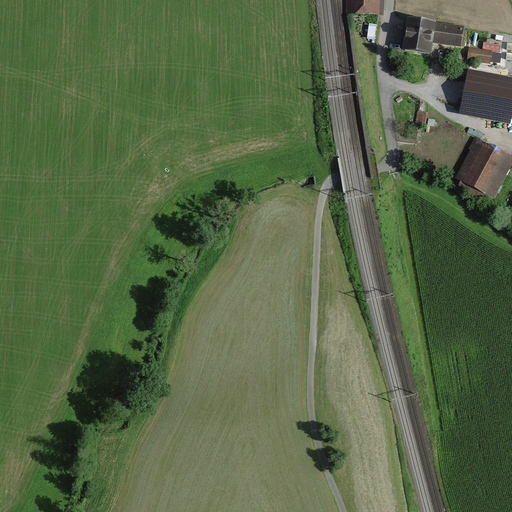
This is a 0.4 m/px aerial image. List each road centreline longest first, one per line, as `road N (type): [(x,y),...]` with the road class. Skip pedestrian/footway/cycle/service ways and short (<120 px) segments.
road 1 (track): [(377,166),(337,174),(323,191),(317,228),(310,386),(318,442),(344,511)]
road 2 (residential): [(386,0),(379,63),(392,157),(377,166)]
